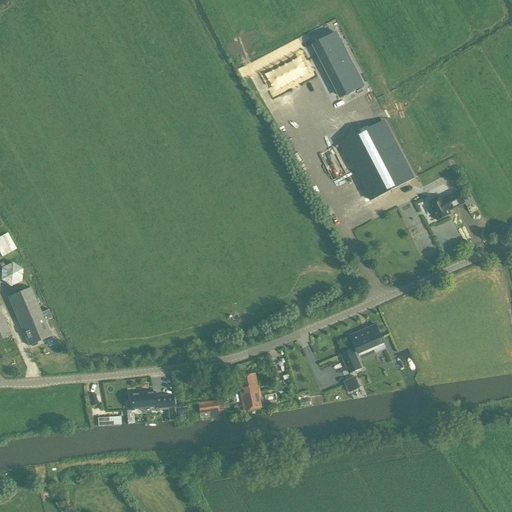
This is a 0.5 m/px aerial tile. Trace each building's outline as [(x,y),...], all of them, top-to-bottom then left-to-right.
[(331,35),(314,44),(342,98),(364,86),(339,39),(336,32),(331,35)] [(413,179),(383,121),(341,143),(371,201),(413,179)] [(450,211),(466,203),(460,192),(444,200),(443,197),(441,199),(440,197),(438,197),(432,200),(431,202),(432,203),(430,204),(438,221),(451,214),(450,211)] [(23,247),(13,229),(0,236),(0,250),(4,258),(23,247)] [(49,310),(48,310),(41,313),(30,288),(8,297),(29,346),(31,345),(33,346),(37,344),(37,342),(51,336),(45,321),(52,318),(49,310)] [(0,339),(11,335),(0,309),(0,339)] [(341,354),(349,373),(361,368),(356,355),(358,354),(359,356),(374,350),(376,353),(386,349),(376,325),(351,336),(356,349),(353,350),(353,349),(341,354)] [(245,410),(260,407),(254,374),(239,377),(245,410)] [(356,377),(344,382),(349,393),(360,388),(356,377)] [(155,392),(131,395),(132,410),(156,408),(156,411),(163,410),(169,410),(175,409),(174,396),(155,398),(155,392)] [(99,405),(96,394),(90,396),(93,407),(99,405)] [(217,401),(198,403),(200,415),(201,420),(209,418),(224,416),(223,408),(218,409),(217,401)] [(120,417),(97,417),(97,425),(120,425),(120,417)]
